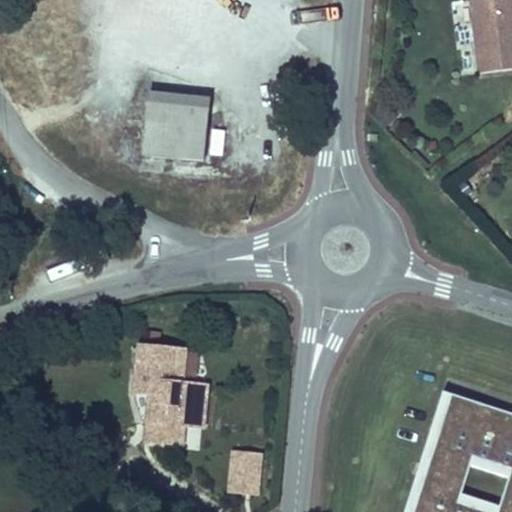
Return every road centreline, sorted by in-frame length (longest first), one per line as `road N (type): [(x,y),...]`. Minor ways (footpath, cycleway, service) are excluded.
road 1 (unclassified): [(0,108),(61,180),(188,249),(196,266)]
road 2 (residential): [(0,320),(196,266)]
road 3 (tertiary): [(294,511),(308,386)]
road 4 (tertiary): [(337,99),(315,221)]
road 5 (tertiary): [(369,215),(337,99)]
